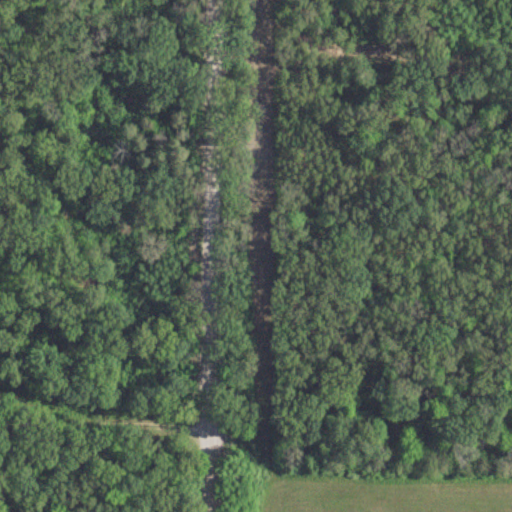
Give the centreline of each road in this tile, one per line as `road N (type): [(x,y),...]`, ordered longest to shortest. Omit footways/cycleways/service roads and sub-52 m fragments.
road 1 (residential): [(194,511),(201,0)]
road 2 (residential): [(194,422),(0,423)]
